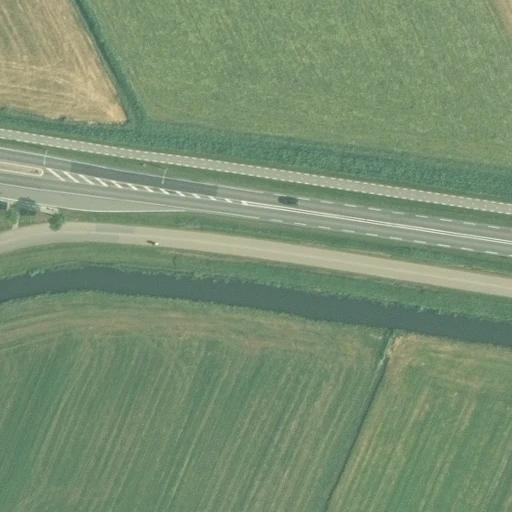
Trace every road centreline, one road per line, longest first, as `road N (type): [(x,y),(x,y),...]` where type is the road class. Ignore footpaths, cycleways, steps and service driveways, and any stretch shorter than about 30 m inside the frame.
road 1 (primary): [(511,247),(0,168)]
road 2 (unclassified): [(511,291),(165,239),(56,235),(0,246)]
